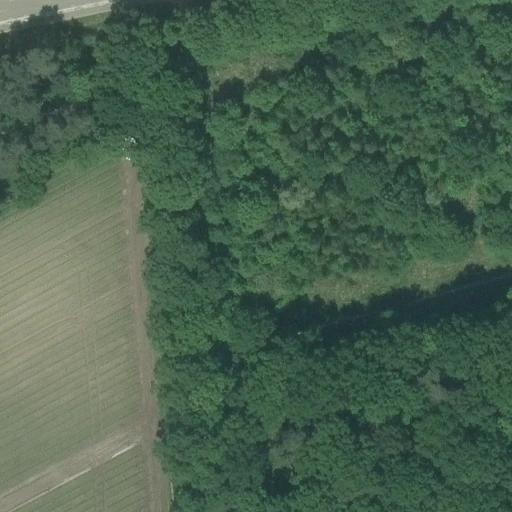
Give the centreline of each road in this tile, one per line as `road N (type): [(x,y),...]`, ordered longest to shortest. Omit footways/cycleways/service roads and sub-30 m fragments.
road 1 (track): [(184,84),(196,348)]
road 2 (track): [(196,348),(207,511)]
